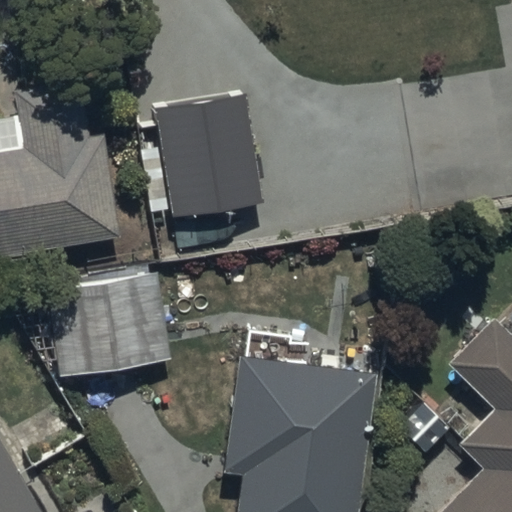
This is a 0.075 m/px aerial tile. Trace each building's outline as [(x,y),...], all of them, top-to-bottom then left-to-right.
[(0,235),(114,219),(99,116),(84,118),(75,61),(6,71),(10,96),(0,97),(0,235)] [(238,78),(148,95),(163,198),(255,188),(238,78)] [(153,257),(42,271),(53,358),(164,344),(153,257)] [(330,321),(332,274),(293,272),(291,319),(330,321)] [(511,511),(511,322),(484,294),(439,339),(488,388),(451,424),(476,448),(425,499),(438,511),(511,511)] [(346,511),(367,350),(234,334),(219,451),(234,453),(226,511),(346,511)] [(201,425),(207,347),(178,344),(171,422),(201,425)] [(180,455),(135,370),(96,390),(141,475),(180,455)] [(48,511),(0,431),(0,511),(48,511)]
